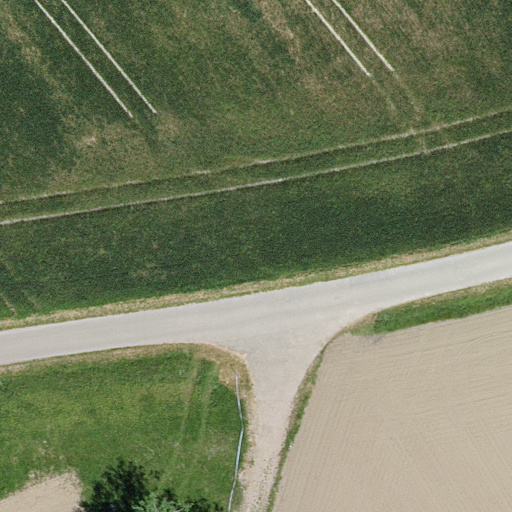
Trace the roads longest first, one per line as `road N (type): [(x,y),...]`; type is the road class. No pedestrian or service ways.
road 1 (unclassified): [(0,349),(295,305),(511,260)]
road 2 (track): [(258,511),(295,305)]
